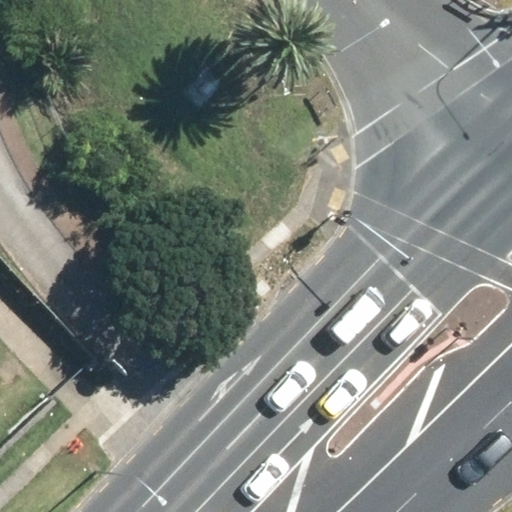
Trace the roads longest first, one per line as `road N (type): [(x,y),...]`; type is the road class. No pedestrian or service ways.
road 1 (primary): [(255,511),(327,371),(511,178)]
road 2 (motorway): [(511,103),(383,0)]
road 3 (primary): [(447,441),(309,511)]
